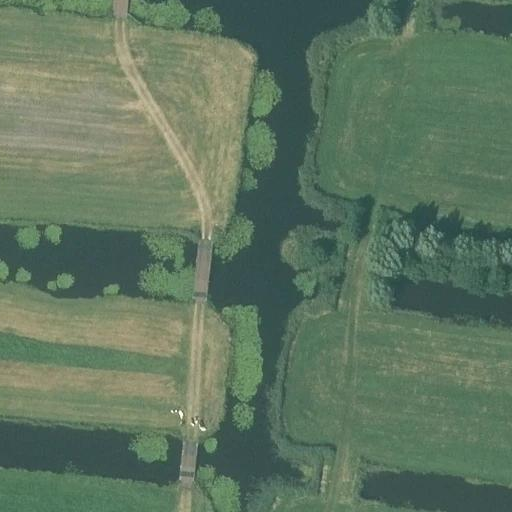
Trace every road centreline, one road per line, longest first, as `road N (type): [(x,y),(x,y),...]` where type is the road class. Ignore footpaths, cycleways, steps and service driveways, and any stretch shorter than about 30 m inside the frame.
road 1 (track): [(407,0),(328,511)]
road 2 (track): [(121,0),(125,55),(204,207),(196,315)]
road 3 (track): [(189,435),(196,315)]
